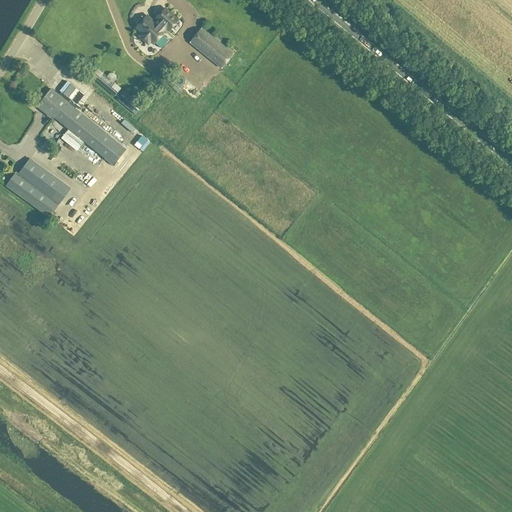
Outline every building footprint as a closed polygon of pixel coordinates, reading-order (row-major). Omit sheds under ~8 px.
[(154,44),(165,32),(164,31),(167,28),(169,30),(178,20),(165,8),(156,18),(158,20),(156,24),(147,16),(144,19),(142,17),(136,23),(139,25),(136,28),(143,34),(140,37),(147,43),(149,40),(154,44)] [(202,28),(190,42),(221,68),(233,54),(202,28)] [(116,93),(120,88),(115,83),(111,88),(116,93)] [(67,90),(63,87),(59,92),(75,105),(79,100),(76,98),(80,93),(71,85),(67,90)] [(111,164),(125,148),(53,90),(39,107),(50,115),(50,114),(111,164)] [(70,191),(30,160),(19,175),(16,173),(6,187),(47,218),(49,219),(70,191)] [(0,230),(0,231),(10,217),(1,211),(2,209),(0,207),(0,230)] [(35,222),(28,231),(42,241),(48,232),(35,222)]
